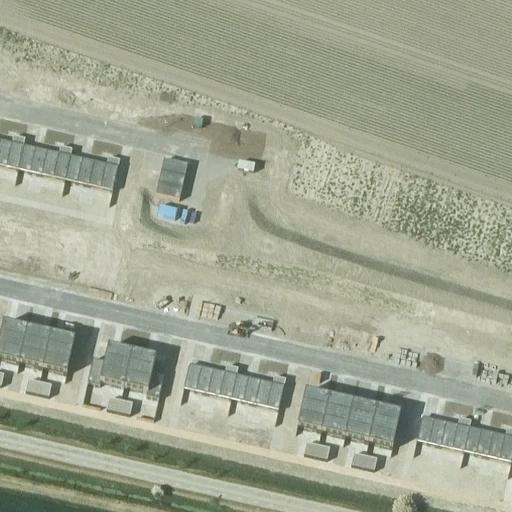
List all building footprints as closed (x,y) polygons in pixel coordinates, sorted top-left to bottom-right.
[(10,147),(21,149),(23,142),(12,139),(10,147)] [(0,168),(16,172),(21,149),(10,147),(0,144),(0,168)] [(62,182),(67,159),(56,157),(21,149),(16,172),(62,182)] [(56,157),(67,159),(68,152),(57,150),(56,157)] [(67,159),(62,182),(108,192),(113,169),(101,167),(67,159)] [(101,167),(113,169),(114,162),(103,160),(101,167)] [(188,169),(165,164),(158,198),(181,202),(188,169)] [(23,370),(31,335),(8,330),(0,365),(23,370)] [(46,375),(54,340),(31,335),(23,370),(46,375)] [(54,340),(46,375),(69,380),(77,345),(54,340)] [(124,391),(131,358),(108,353),(106,364),(94,361),(88,388),(99,390),(100,386),(124,391)] [(131,358),(124,391),(146,397),(145,401),(157,403),(163,377),(152,375),(154,364),(131,358)] [(230,382),(241,384),(243,376),(231,374),(230,382)] [(236,407),(241,384),(230,382),(196,375),(191,398),(236,407)] [(241,384),(236,407),(281,418),(286,395),(275,392),(241,384)] [(275,392),(286,395),(288,386),(277,384),(275,392)] [(40,401),(43,390),(32,387),(29,398),(40,401)] [(43,390),(40,401),(52,403),(54,392),(43,390)] [(322,438),(329,404),(306,399),(299,433),(322,438)] [(125,419),(128,407),(117,404),(114,416),(125,419)] [(345,443),(352,409),(329,404),(322,438),(345,443)] [(128,407),(125,419),(136,421),(139,410),(128,407)] [(368,448),(375,414),(352,409),(345,443),(368,448)] [(375,414),(368,448),(391,453),(398,419),(375,414)] [(463,434),(453,432),(418,424),(413,447),(459,457),(463,434)] [(453,432),(463,434),(465,426),(455,424),(453,432)] [(509,444),(498,441),(463,434),(459,457),(505,467),(509,444)] [(498,441),(509,444),(511,436),(500,434),(498,441)] [(314,460),(317,450),(306,447),(303,457),(314,460)] [(317,450),(314,460),(325,463),(328,452),(317,450)] [(360,471),(363,460),(351,457),(349,468),(360,471)] [(363,460),(360,471),(372,473),(374,462),(363,460)]
